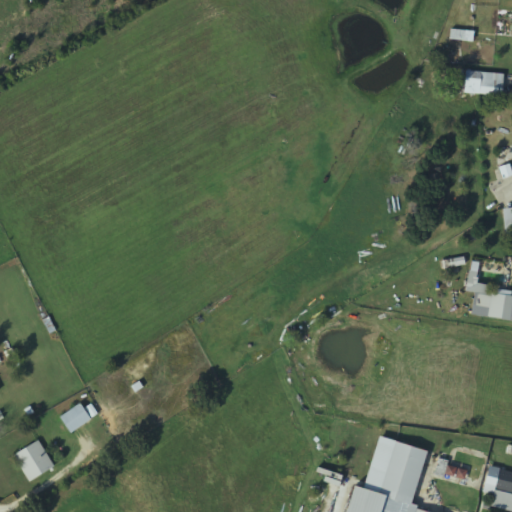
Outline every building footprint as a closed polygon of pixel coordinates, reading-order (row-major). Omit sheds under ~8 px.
[(505,75),(464,74),(464,95),(505,96),(505,75)] [(465,267),(464,261),(443,263),(443,269),(465,267)] [(490,319),(511,322),(511,294),(478,289),(480,274),(470,273),(467,293),(480,295),(478,308),(491,310),(490,319)] [(93,421),(82,405),(61,418),(72,434),(93,421)] [(429,511),(414,508),(429,450),(380,438),(367,488),(356,485),(349,511),(429,511)] [(31,483),(55,468),(39,442),(15,457),(31,483)] [(487,488),(497,490),(493,509),(511,511),(511,471),(491,468),(487,488)]
